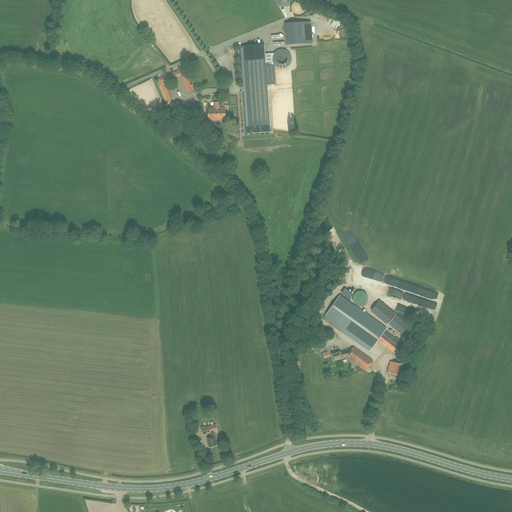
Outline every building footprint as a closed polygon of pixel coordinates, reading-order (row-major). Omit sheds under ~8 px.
[(312,43),(311,21),(284,23),(286,45),(312,43)] [(276,84),(274,64),(265,65),(265,59),(267,59),(267,56),(265,56),(264,45),(238,47),(244,134),(270,132),(267,85),(276,84)] [(183,68),(158,79),(167,102),(171,100),(163,81),(181,74),(189,93),(193,91),(183,68)] [(171,109),(172,116),(172,117),(183,115),(180,102),(170,104),(171,109)] [(207,108),(208,121),(229,120),(229,115),(225,115),(224,107),(218,108),(218,102),(214,102),(214,108),(207,108)] [(188,113),(197,112),(196,103),(187,105),(188,113)] [(404,288),(406,282),(391,276),(388,282),(404,288)] [(369,280),(367,287),(382,291),(384,284),(369,280)] [(413,285),(411,293),(431,297),(432,290),(413,285)] [(356,306),(367,299),(363,293),(359,295),(356,291),(350,294),(356,306)] [(378,340),(382,343),(396,354),(403,345),(384,331),(386,328),(340,295),(323,318),(370,351),(378,340)] [(430,307),(432,302),(413,296),(411,301),(420,303),(418,308),(423,310),(424,305),(430,307)] [(333,361),(342,358),(346,357),(366,371),(373,361),(353,347),(349,354),(347,352),(346,352),(346,351),(340,353),(340,352),(331,354),(333,361)] [(399,376),(402,365),(390,362),(387,372),(399,376)] [(215,425),(201,428),(203,435),(211,433),(212,437),(207,439),(209,447),(216,445),(215,442),(216,441),(214,432),(217,431),(215,425)]
